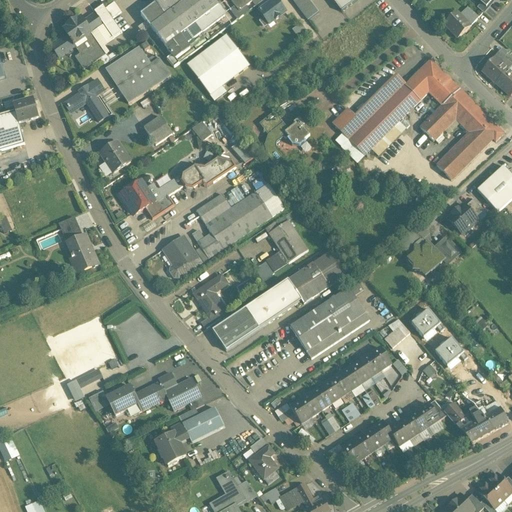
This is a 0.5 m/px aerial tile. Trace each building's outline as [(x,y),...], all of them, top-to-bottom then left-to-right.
[(152,0),(156,5),(166,18),(188,0),(152,0)] [(188,0),(166,18),(158,23),(173,42),(179,51),(187,45),(225,17),(212,0),(188,0)] [(229,0),(235,7),(239,13),(246,7),(252,3),(255,0),(229,0)] [(268,0),(271,3),(259,13),(264,19),(259,23),(262,27),(267,23),(269,26),(286,13),(281,7),(276,0),(268,0)] [(319,14),(308,0),(291,0),(308,22),(319,14)] [(331,0),(342,14),(360,0),(331,0)] [(476,0),(487,9),(494,0),(476,0)] [(114,3),(105,10),(112,20),(121,14),(114,3)] [(156,5),(141,16),(151,29),(158,23),(166,18),(156,5)] [(105,10),(104,8),(103,7),(95,14),(104,26),(113,40),(122,34),(121,33),(112,20),(105,10)] [(246,7),(239,13),(235,7),(230,11),(238,21),(250,12),(246,7)] [(467,9),(460,16),(457,14),(444,26),(451,33),(458,40),(471,28),(479,19),(470,11),(467,9)] [(96,15),(84,24),(91,35),(104,26),(96,15)] [(83,22),(77,26),(75,22),(68,26),(71,30),(60,37),(63,41),(52,48),(58,58),(75,46),(91,35),(84,24),(83,22)] [(173,42),(158,23),(151,29),(166,48),(173,42)] [(306,32),(302,26),(295,31),(300,37),(306,32)] [(91,35),(75,46),(82,56),(76,60),(84,71),(106,56),(91,35)] [(227,37),(188,66),(211,97),(250,68),(227,37)] [(173,42),(166,48),(165,48),(172,57),(179,51),(173,42)] [(113,67),(107,71),(129,104),(172,75),(161,57),(151,64),(144,53),(152,47),(149,43),(122,61),(113,67)] [(179,51),(182,56),(190,50),(188,46),(187,45),(179,51)] [(179,51),(172,57),(173,56),(176,61),(176,60),(180,65),(176,60),(182,56),(179,51)] [(503,59),(498,54),(494,59),(508,72),(508,71),(511,67),(503,59)] [(511,66),(511,57),(508,54),(503,59),(511,67),(511,66)] [(176,61),(173,56),(172,57),(167,60),(174,69),(180,65),(176,60),(176,61)] [(119,57),(110,63),(113,67),(122,61),(119,57)] [(494,59),(482,72),(489,78),(490,78),(496,84),(508,72),(494,59)] [(364,128),(347,110),(332,125),(350,142),(349,142),(364,158),(429,94),(442,107),(453,98),(460,91),(431,62),(364,128)] [(511,96),(511,74),(508,71),(508,72),(496,84),(496,85),(510,98),(511,96)] [(97,82),(87,88),(88,90),(67,104),(69,107),(68,108),(69,110),(70,109),(72,113),(86,104),(99,124),(108,118),(95,99),(105,93),(97,82)] [(501,132),(460,91),(453,98),(442,107),(420,129),(434,143),(456,121),(469,134),(437,167),(452,182),(493,141),(501,132)] [(14,101),(4,104),(5,110),(14,107),(16,107),(14,101)] [(16,107),(14,107),(16,113),(19,124),(38,119),(33,102),(16,107)] [(16,113),(0,117),(0,153),(25,146),(19,124),(16,113)] [(295,126),(289,131),(275,113),(259,125),(268,137),(265,147),(267,157),(275,167),(284,160),(278,151),(276,147),(277,144),(284,138),(286,140),(288,138),(289,140),(288,141),(292,147),(300,148),(306,143),(305,142),(310,137),(303,128),(305,127),(299,120),(294,124),(295,126)] [(161,118),(144,130),(156,147),(173,136),(161,118)] [(203,124),(193,130),(202,142),(204,143),(212,136),(203,124)] [(133,132),(129,135),(134,143),(139,140),(133,132)] [(501,132),(493,141),(496,143),(504,135),(501,132)] [(117,143),(100,154),(114,175),(131,164),(117,143)] [(241,144),(233,150),(237,156),(246,150),(241,144)] [(246,150),(237,156),(245,165),(254,159),(246,150)] [(204,170),(195,168),(183,176),(182,183),(184,187),(186,189),(193,191),(202,185),(204,188),(207,189),(236,170),(232,164),(217,161),(204,170)] [(347,161),(336,166),(340,178),(352,173),(347,161)] [(511,176),(504,168),(477,192),(498,214),(511,201),(511,176)] [(183,176),(159,191),(157,191),(163,201),(159,204),(156,203),(145,210),(153,222),(174,207),(168,198),(184,187),(182,183),(183,176)] [(154,186),(152,186),(146,189),(144,185),(140,185),(133,189),(130,189),(122,194),(121,198),(132,216),(136,216),(145,210),(156,203),(159,204),(163,201),(157,191),(154,186)] [(285,211),(269,186),(256,194),(273,219),(285,211)] [(231,210),(206,227),(211,235),(212,235),(223,252),(273,219),(256,194),(231,210)] [(222,196),(196,213),(206,227),(231,210),(222,196)] [(484,212),(474,201),(466,208),(476,219),(484,212)] [(466,208),(464,207),(459,211),(458,210),(452,215),(453,217),(448,221),(461,236),(470,228),(471,229),(478,222),(476,219),(466,208)] [(0,218),(0,228),(2,234),(11,230),(5,217),(0,218)] [(74,219),(59,226),(61,231),(67,244),(68,245),(83,239),(74,219)] [(281,220),(265,231),(269,236),(284,225),(281,220)] [(284,225),(269,236),(289,266),(309,252),(289,222),(284,225)] [(199,230),(192,234),(197,242),(203,238),(199,230)] [(424,230),(417,237),(421,241),(421,242),(422,243),(430,236),(424,230)] [(61,231),(36,242),(42,255),(67,244),(61,231)] [(413,232),(400,244),(409,254),(416,248),(415,247),(421,242),(421,241),(417,237),(413,232)] [(211,235),(198,244),(209,261),(223,252),(212,235),(211,235)] [(83,239),(68,245),(73,258),(71,258),(72,261),(69,262),(76,276),(98,266),(93,253),(92,253),(89,246),(91,246),(87,237),(83,239)] [(183,239),(164,251),(175,267),(171,269),(170,273),(174,280),(178,281),(201,266),(183,239)] [(460,255),(446,240),(434,252),(443,262),(444,262),(448,266),(460,255)] [(434,252),(427,245),(408,262),(415,269),(415,273),(420,273),(426,279),(443,262),(434,252)] [(331,254),(314,266),(329,288),(346,277),(331,254)] [(313,265),(288,282),(302,302),(304,305),(329,288),(314,266),(313,265)] [(222,277),(194,296),(203,309),(204,309),(211,318),(211,319),(214,316),(216,318),(218,316),(217,315),(218,314),(222,311),(212,296),(228,286),(222,277)] [(288,282),(246,310),(260,331),(302,302),(288,282)] [(349,290),(290,329),(311,361),(370,322),(349,290)] [(246,310),(213,332),(226,353),(260,331),(246,310)] [(428,311),(412,325),(424,340),(437,329),(441,334),(445,330),(428,311)] [(214,316),(211,319),(211,318),(202,324),(207,330),(221,320),(218,314),(217,315),(218,316),(216,318),(214,316)] [(402,326),(385,341),(393,350),(410,335),(402,326)] [(452,340),(435,354),(447,368),(461,358),(464,362),(468,359),(452,340)] [(381,350),(371,356),(382,373),(392,366),(381,350)] [(382,373),(371,356),(361,363),(372,380),(382,373)] [(398,361),(393,366),(402,377),(407,372),(398,361)] [(362,386),(372,380),(361,363),(351,370),(362,386)] [(422,371),(429,378),(436,372),(429,365),(422,371)] [(73,402),(84,398),(80,388),(103,379),(99,370),(66,383),(73,402)] [(362,386),(351,370),(341,376),(352,393),(362,386)] [(341,376),(331,383),(342,400),(352,393),(341,376)] [(503,385),(500,382),(499,383),(495,377),(493,379),(500,388),(503,385)] [(192,380),(165,394),(169,400),(168,401),(174,413),(189,406),(201,400),(202,399),(192,380)] [(503,385),(500,388),(503,392),(511,385),(511,384),(509,381),(503,385)] [(342,400),(331,383),(321,390),(332,406),(342,400)] [(161,384),(135,397),(139,406),(138,406),(142,413),(168,401),(169,400),(165,394),(161,384)] [(478,385),(463,392),(469,404),(483,397),(478,385)] [(131,388),(106,400),(115,418),(138,406),(139,406),(135,397),(131,388)] [(321,390),(311,396),(322,413),(332,406),(321,390)] [(372,391),(367,395),(375,407),(380,403),(372,391)] [(367,395),(362,399),(370,410),(375,407),(367,395)] [(311,396),(301,403),(312,419),(322,413),(311,396)] [(201,400),(189,406),(192,413),(196,411),(205,407),(201,400)] [(497,404),(495,404),(489,407),(485,400),(473,407),(477,411),(495,432),(508,425),(497,404)] [(312,419),(301,403),(290,410),(301,426),(312,419)] [(444,414),(435,403),(429,406),(440,422),(447,417),(444,414)] [(296,429),(301,426),(290,410),(287,405),(275,413),(283,424),(284,422),(288,427),(293,424),(296,429)] [(345,405),(340,409),(350,424),(355,420),(347,408),(345,405)] [(347,408),(355,420),(360,417),(352,405),(347,408)] [(429,405),(418,412),(429,429),(440,422),(429,406),(429,405)] [(477,411),(470,414),(475,423),(468,427),(462,420),(465,418),(454,405),(444,414),(447,417),(472,446),(495,433),(495,432),(477,411)] [(199,418),(183,426),(189,440),(192,445),(225,428),(215,410),(199,418)] [(192,413),(179,419),(183,426),(199,418),(196,411),(192,413)] [(429,429),(418,412),(408,419),(419,435),(429,429)] [(327,422),(335,433),(340,430),(333,418),(327,422)] [(419,435),(408,419),(398,425),(409,442),(419,435)] [(321,423),(330,437),(335,433),(327,422),(326,420),(321,423)] [(388,432),(383,424),(373,430),(384,447),(394,440),(388,432)] [(409,442),(398,425),(388,432),(394,440),(399,449),(409,442)] [(183,426),(172,432),(173,434),(174,434),(179,445),(189,440),(183,426)] [(300,430),(297,435),(311,446),(315,441),(300,430)] [(373,430),(363,437),(374,454),(384,447),(373,430)] [(173,434),(156,443),(168,469),(177,464),(177,463),(186,459),(179,445),(174,434),(173,434)] [(374,454),(363,437),(353,444),(364,460),(374,454)] [(262,440),(250,449),(257,457),(269,448),(262,440)] [(364,460),(353,444),(343,450),(347,457),(354,467),(364,460)] [(339,446),(334,449),(341,461),(347,457),(343,450),(339,446)] [(257,457),(250,463),(268,486),(279,478),(275,472),(278,470),(269,459),(274,455),(269,448),(257,457)] [(341,461),(334,449),(328,453),(336,465),(341,461)] [(511,491),(504,483),(497,475),(488,484),(504,502),(511,494),(511,491)] [(238,489),(231,477),(221,483),(230,498),(213,507),(216,511),(238,511),(237,509),(247,504),(238,489)] [(258,497),(247,483),(238,489),(247,504),(258,497)] [(504,502),(488,484),(478,493),(485,500),(494,511),(504,502)] [(281,499),(281,500),(276,503),(281,511),(283,511),(287,510),(288,511),(303,503),(308,511),(329,511),(324,501),(320,503),(318,498),(313,501),(305,486),(281,499)] [(275,490),(266,495),(272,506),(276,503),(281,500),(281,499),(275,490)] [(460,496),(455,501),(456,502),(449,508),(448,507),(444,511),(443,511),(474,511),(475,511),(466,502),(460,496)] [(481,505),(472,496),(466,502),(475,511),(474,511),(481,511),(485,509),(481,505)] [(495,511),(494,511),(485,500),(481,505),(485,509),(487,511),(495,511)]
